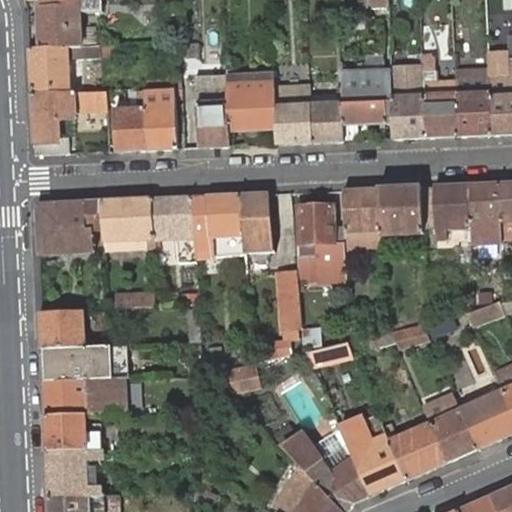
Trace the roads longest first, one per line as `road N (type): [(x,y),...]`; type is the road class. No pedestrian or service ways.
road 1 (residential): [(0,181),(511,161)]
road 2 (secondary): [(13,511),(0,245)]
road 3 (residential): [(387,511),(511,467)]
